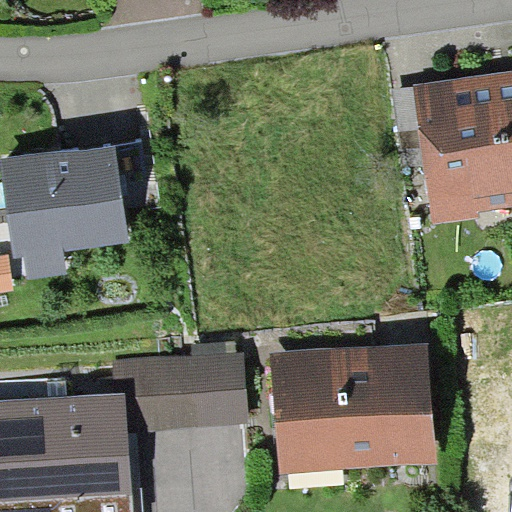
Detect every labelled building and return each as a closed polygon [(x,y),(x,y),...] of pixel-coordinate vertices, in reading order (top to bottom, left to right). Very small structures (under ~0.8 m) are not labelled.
[(511,79),(490,83),(507,201),(511,200),(511,79)] [(490,83),(419,93),(434,195),(461,191),(480,205),(507,201),(490,83)] [(109,149),(11,161),(21,244),(120,232),(109,149)] [(338,458),(422,451),(414,350),(276,361),(282,444),(336,440),(338,458)] [(0,405),(0,492),(122,483),(118,426),(183,422),(179,363),(111,367),(113,397),(0,405)]
